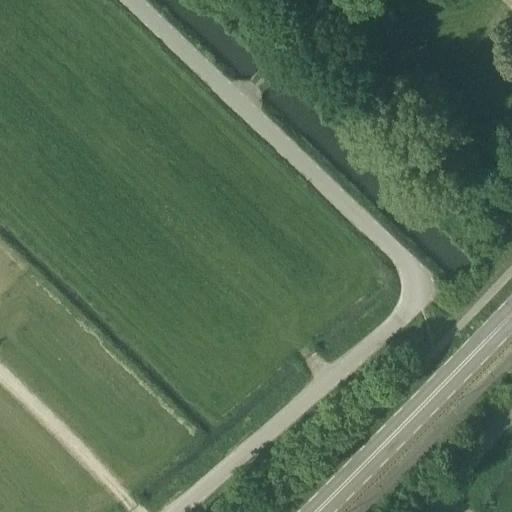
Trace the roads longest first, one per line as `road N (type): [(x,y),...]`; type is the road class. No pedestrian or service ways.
road 1 (unclassified): [(128,0),(410,269),(417,289),(414,302),(174,511)]
road 2 (tertiary): [(317,511),(511,312)]
road 3 (track): [(134,511),(0,372)]
